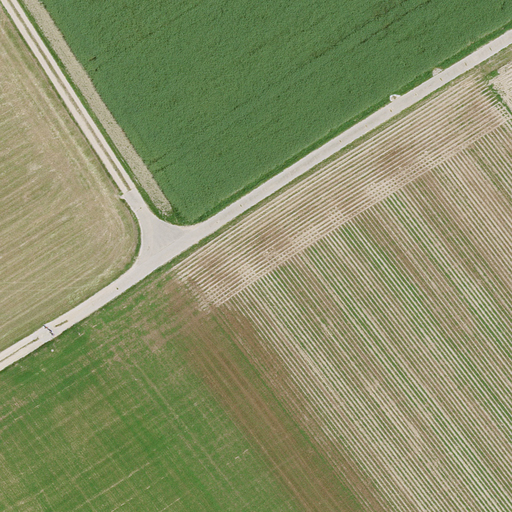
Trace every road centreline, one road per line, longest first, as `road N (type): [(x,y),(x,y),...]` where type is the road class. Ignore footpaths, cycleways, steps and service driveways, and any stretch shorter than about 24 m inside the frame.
road 1 (track): [(511,35),(168,251)]
road 2 (track): [(168,251),(7,0)]
road 3 (track): [(168,251),(0,364)]
